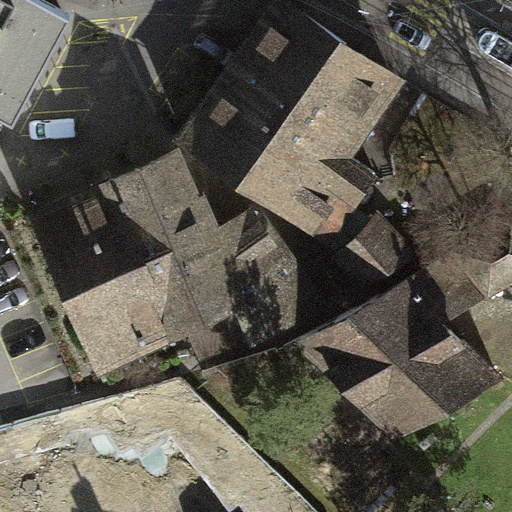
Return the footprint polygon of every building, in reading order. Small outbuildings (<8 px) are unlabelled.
[(0,0),(0,105),(11,111),(62,10),(44,0),(0,0)] [(287,0),(276,0),(182,132),(324,233),(345,207),(372,171),(341,145),(392,74),(287,0)] [(172,152),(110,180),(173,322),(186,316),(199,349),(251,333),(206,232),(202,223),(209,219),(207,211),(199,213),(172,152)] [(93,360),(173,322),(110,180),(33,213),(93,360)] [(345,207),(324,233),(360,277),(407,254),(373,214),(364,222),(345,207)] [(249,209),(206,232),(251,333),(320,301),(249,209)] [(511,219),(510,216),(397,283),(440,318),(511,274),(511,219)] [(496,373),(440,318),(397,283),(299,336),(395,432),(496,373)] [(112,511),(222,511),(178,442),(99,492),(112,511)]
